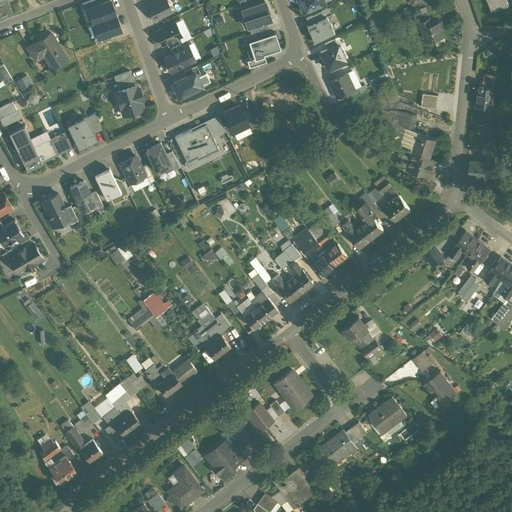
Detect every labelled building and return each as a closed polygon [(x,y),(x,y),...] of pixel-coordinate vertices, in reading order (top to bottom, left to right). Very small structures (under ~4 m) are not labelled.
[(88,7),(99,3),(97,0),(90,0),(82,3),(84,9),(88,8),(88,7)] [(88,8),(93,22),(115,14),(110,0),(109,0),(99,3),(88,7),(88,8)] [(166,0),(158,0),(146,6),(153,19),(172,10),(166,0)] [(298,0),(303,10),(324,1),(323,0),(298,0)] [(489,0),(493,10),(509,4),(507,0),(489,0)] [(264,1),(242,8),(248,26),(249,26),(266,20),(270,19),(264,1)] [(306,17),(309,24),(324,17),(321,11),(306,17)] [(98,37),(109,33),(120,30),(115,14),(93,22),(98,37)] [(306,26),(314,42),(334,32),(327,16),(324,17),(309,24),(306,26)] [(430,18),(419,22),(421,28),(424,27),(424,26),(432,23),(430,18)] [(266,20),(249,26),(251,33),(256,31),(268,27),(266,20)] [(175,21),(155,31),(161,45),(166,42),(179,36),(182,35),(175,21)] [(432,23),(424,26),(424,27),(421,28),(426,42),(444,36),(439,21),(432,23)] [(248,40),(258,37),(256,31),(251,33),(242,36),(244,42),(248,40)] [(258,37),(248,40),(254,58),(254,59),(265,56),(264,54),(281,48),(275,31),(258,37)] [(51,32),(27,46),(35,59),(42,55),(40,53),(45,50),(54,65),(67,57),(51,32)] [(111,39),(109,33),(98,37),(94,38),(96,44),(111,39)] [(179,36),(166,42),(169,48),(169,47),(181,41),(179,36)] [(335,37),(324,43),(326,48),(337,43),(335,37)] [(181,41),(169,47),(172,53),(188,45),(185,40),(181,41)] [(326,48),(320,51),(327,67),(345,59),(338,43),(337,43),(326,48)] [(172,53),(164,57),(170,70),(194,58),(188,45),(172,53)] [(267,61),(265,56),(254,59),(254,58),(247,60),(249,67),(267,61)] [(12,78),(3,63),(0,64),(0,70),(3,75),(0,77),(4,83),(12,78)] [(196,64),(184,70),(187,76),(194,72),(195,74),(200,72),(196,64)] [(113,85),(115,90),(135,83),(131,71),(114,77),(116,84),(113,85)] [(386,71),(369,79),(372,86),(389,78),(386,71)] [(187,76),(173,83),(179,96),(187,92),(188,93),(193,90),(193,89),(201,85),(197,77),(195,74),(194,72),(187,76)] [(197,77),(201,85),(210,81),(206,73),(197,77)] [(330,80),(337,96),(354,89),(346,73),(330,80)] [(495,75),(484,73),(483,84),(483,86),(494,87),(495,75)] [(135,83),(115,90),(124,114),(143,107),(141,100),(143,99),(139,87),(136,88),(135,83)] [(481,84),(480,84),(479,85),(477,105),(492,107),(494,87),(483,86),(483,84),(482,84),(481,84)] [(354,89),(347,92),(350,98),(360,92),(358,87),(354,89)] [(423,92),(422,100),(436,102),(437,95),(423,92)] [(422,100),(421,107),(435,109),(436,102),(422,100)] [(0,107),(0,116),(1,118),(16,110),(11,101),(0,107)] [(413,128),(398,124),(402,110),(417,114),(419,109),(400,101),(383,110),(381,120),(375,122),(372,131),(378,133),(377,136),(390,141),(390,143),(413,150),(419,132),(413,128)] [(238,104),(223,112),(233,131),(248,124),(242,113),(238,104)] [(248,110),(242,113),(248,124),(251,129),(256,126),(248,110)] [(417,114),(402,110),(398,124),(413,128),(417,114)] [(96,112),(85,117),(93,133),(102,128),(96,112)] [(85,117),(68,125),(79,146),(95,138),(93,133),(85,117)] [(219,117),(206,123),(213,137),(226,130),(219,117)] [(366,118),(352,126),(354,131),(369,123),(366,118)] [(198,159),(219,148),(213,137),(206,123),(192,130),(191,128),(174,137),(187,161),(196,156),(198,159)] [(27,169),(41,162),(34,146),(24,125),(9,132),(27,169)] [(50,138),(58,154),(72,147),(65,131),(50,138)] [(435,137),(419,132),(413,150),(412,151),(413,151),(429,156),(435,137)] [(34,146),(41,162),(58,154),(50,138),(34,146)] [(160,143),(146,150),(157,171),(171,164),(166,153),(160,143)] [(171,150),(166,153),(171,164),(174,169),(179,166),(171,150)] [(429,156),(413,151),(408,165),(417,168),(416,170),(428,174),(434,158),(429,156)] [(135,155),(120,162),(130,182),(145,175),(141,166),(135,155)] [(495,156),(488,156),(488,161),(487,166),(496,167),(495,156)] [(488,161),(470,159),(468,176),(482,177),(486,178),(486,177),(487,166),(488,161)] [(146,164),(141,166),(145,175),(149,182),(154,180),(146,164)] [(116,182),(109,167),(94,174),(106,198),(117,193),(121,191),(116,182)] [(329,176),(332,182),(340,177),(337,171),(329,176)] [(231,174),(220,179),(221,182),(232,177),(231,174)] [(436,185),(427,178),(424,177),(420,182),(432,190),(436,185)] [(496,178),(486,177),(486,178),(482,177),(492,190),(497,182),(496,178)] [(122,179),(116,182),(121,191),(117,193),(119,197),(128,193),(122,179)] [(387,179),(376,187),(380,193),(388,187),(395,197),(399,194),(387,179)] [(83,180),(70,187),(82,210),(85,208),(87,211),(93,208),(91,206),(96,203),(90,193),(83,180)] [(203,185),(197,188),(200,193),(206,190),(203,185)] [(376,187),(368,194),(374,202),(382,196),(380,193),(376,187)] [(95,190),(90,193),(96,203),(98,209),(104,206),(95,190)] [(3,192),(0,193),(0,212),(11,206),(3,192)] [(58,192),(42,200),(54,225),(68,218),(70,217),(65,206),(58,192)] [(368,194),(366,192),(362,195),(366,201),(369,206),(374,202),(368,194)] [(395,197),(393,199),(394,201),(386,208),(395,219),(410,208),(399,194),(395,197)] [(366,201),(357,209),(366,221),(373,216),(374,216),(376,214),(369,206),(366,201)] [(78,219),(70,204),(65,206),(70,217),(68,218),(70,223),(78,219)] [(340,221),(329,206),(322,211),(333,226),(340,221)] [(283,230),(290,224),(282,214),(275,219),(283,230)] [(366,221),(361,225),(371,238),(383,228),(374,216),(373,216),(366,221)] [(3,225),(0,226),(0,241),(2,245),(3,245),(16,237),(22,233),(23,233),(23,232),(15,218),(3,225)] [(356,229),(349,220),(343,224),(350,233),(356,229)] [(324,232),(316,223),(308,229),(315,239),(316,238),(324,232)] [(350,233),(349,234),(359,247),(371,238),(361,225),(356,229),(350,233)] [(293,236),(287,228),(283,232),(288,240),(293,236)] [(306,233),(297,240),(307,253),(309,252),(310,251),(320,244),(316,238),(315,239),(308,229),(307,228),(304,231),(306,233)] [(23,233),(22,233),(16,237),(19,242),(29,237),(25,230),(23,232),(23,233)] [(324,232),(316,238),(320,244),(330,236),(326,230),(324,232)] [(465,231),(456,244),(449,253),(455,258),(462,249),(468,253),(477,240),(465,231)] [(477,240),(468,253),(473,257),(466,266),(472,270),(479,261),(480,262),(489,249),(477,240)] [(18,250),(9,256),(11,259),(10,260),(9,264),(11,268),(15,269),(16,268),(18,271),(42,257),(33,242),(18,250)] [(291,243),(284,249),(292,260),(300,254),(291,243)] [(338,243),(326,252),(335,265),(348,255),(338,243)] [(15,245),(2,253),(5,259),(9,256),(18,250),(15,245)] [(217,251),(229,265),(234,260),(223,246),(217,251)] [(444,257),(435,246),(425,255),(433,265),(444,257)] [(110,254),(121,268),(129,262),(118,248),(110,254)] [(213,249),(201,257),(206,264),(218,256),(213,249)] [(326,252),(313,261),(323,274),(335,265),(326,252)] [(511,265),(500,257),(491,270),(485,280),(491,284),(498,275),(503,279),(511,266),(511,265)] [(295,261),(289,265),(296,274),(302,270),(295,261)] [(271,277),(260,263),(255,267),(255,268),(258,272),(265,281),(271,277)] [(511,266),(503,279),(509,283),(502,292),(496,288),(493,293),(504,301),(506,299),(511,291),(511,266)] [(296,274),(290,279),(300,291),(312,282),(302,269),(302,270),(296,274)] [(265,281),(258,272),(252,277),(262,291),(263,291),(267,296),(268,296),(273,292),(265,281)] [(278,273),(272,278),(279,287),(285,283),(278,273)] [(471,275),(458,291),(464,296),(475,280),(476,279),(471,275)] [(279,287),(279,288),(288,301),(300,291),(290,279),(285,283),(279,287)] [(503,279),(496,288),(502,292),(509,283),(503,279)] [(475,280),(464,296),(468,299),(480,284),(475,280)] [(155,314),(156,316),(167,307),(155,291),(144,300),(148,305),(155,314)] [(262,291),(251,300),(256,305),(267,296),(263,291),(262,291)] [(267,296),(256,305),(265,318),(277,309),(268,296),(267,296)] [(30,298),(23,303),(36,317),(42,312),(30,298)] [(240,309),(232,299),(226,303),(234,314),(240,309)] [(504,301),(491,319),(498,324),(511,304),(511,302),(506,299),(504,301)] [(511,304),(498,324),(504,328),(511,318),(511,304)] [(148,305),(128,319),(136,329),(155,314),(148,305)] [(205,305),(199,310),(197,307),(191,311),(203,326),(208,323),(215,317),(205,305)] [(256,305),(244,315),(253,328),(265,318),(256,305)] [(231,326),(222,314),(215,318),(224,331),(231,326)] [(215,318),(215,317),(208,323),(212,328),(207,332),(211,337),(213,340),(221,334),(224,331),(215,318)] [(376,317),(350,327),(363,360),(384,351),(377,333),(382,331),(376,317)] [(208,323),(203,326),(207,332),(212,328),(208,323)] [(203,326),(198,330),(202,335),(207,332),(203,326)] [(198,330),(189,337),(197,348),(203,343),(206,340),(202,335),(198,330)] [(435,341),(442,336),(437,330),(430,335),(435,341)] [(207,332),(202,335),(206,340),(211,337),(207,332)] [(221,334),(213,340),(222,352),(230,345),(221,334)] [(206,340),(203,343),(205,346),(213,340),(211,337),(206,340)] [(213,340),(205,346),(214,358),(222,352),(213,340)] [(424,350),(413,359),(423,371),(435,361),(429,354),(428,355),(424,350)] [(142,366),(133,354),(126,359),(136,371),(142,366)] [(197,370),(188,358),(183,363),(191,374),(197,370)] [(163,365),(159,360),(154,363),(158,369),(161,367),(163,365)] [(154,363),(145,370),(156,384),(157,383),(156,383),(164,377),(158,369),(154,363)] [(183,363),(172,370),(181,382),(191,374),(183,363)] [(167,374),(163,369),(161,367),(158,369),(164,377),(167,374)] [(291,369),(275,382),(294,407),(310,394),(291,369)] [(181,382),(172,370),(167,374),(164,377),(173,388),(181,382)] [(441,370),(424,383),(441,405),(457,392),(441,370)] [(140,374),(131,381),(138,390),(147,383),(140,374)] [(128,376),(119,383),(129,397),(138,390),(131,381),(128,376)] [(173,388),(164,377),(156,383),(157,383),(165,395),(173,388)] [(119,383),(106,393),(112,402),(120,396),(124,401),(129,397),(119,383)] [(124,401),(120,396),(112,402),(115,406),(123,416),(131,410),(124,401)] [(393,396),(369,414),(383,432),(407,414),(393,396)] [(283,411),(275,400),(269,404),(277,415),(283,411)] [(272,419),(259,402),(246,413),(258,429),(272,419)] [(101,416),(93,405),(85,411),(87,414),(93,422),(101,416)] [(115,406),(103,415),(110,424),(105,428),(115,441),(124,434),(114,422),(123,416),(115,406)] [(140,422),(131,410),(123,416),(132,428),(140,422)] [(87,414),(81,418),(87,426),(93,422),(87,414)] [(123,416),(114,422),(124,434),(132,428),(123,416)] [(81,418),(74,423),(80,432),(87,426),(81,418)] [(68,419),(61,424),(66,431),(73,426),(68,419)] [(359,421),(344,430),(353,442),(367,431),(359,421)] [(84,442),(73,426),(66,431),(76,447),(84,442)] [(343,428),(320,446),(333,463),(356,446),(353,442),(344,430),(343,428)] [(51,438),(41,445),(44,449),(43,449),(46,454),(42,457),(44,461),(44,460),(49,457),(48,456),(60,447),(55,440),(54,441),(51,438)] [(93,438),(80,447),(90,461),(103,452),(93,438)] [(194,448),(187,439),(176,447),(184,457),(193,450),(194,448)] [(233,443),(228,447),(223,440),(212,448),(216,454),(209,460),(214,465),(212,467),(218,474),(219,472),(224,478),(232,472),(231,471),(233,466),(239,462),(240,460),(236,454),(235,455),(234,454),(237,448),(233,443)] [(246,456),(235,442),(233,443),(237,448),(234,454),(235,455),(236,454),(240,460),(246,456)] [(74,455),(67,445),(61,449),(65,455),(68,459),(74,455)] [(193,450),(184,457),(191,466),(200,459),(193,450)] [(53,463),(49,467),(54,473),(52,475),(55,479),(57,478),(60,483),(77,471),(68,459),(65,455),(53,463)] [(49,457),(44,460),(49,467),(53,463),(49,457)] [(180,480),(168,490),(180,506),(202,489),(183,465),(174,472),(180,480)] [(296,467),(284,477),(280,472),(272,478),(286,497),(291,494),(297,503),(314,490),(296,467)] [(277,500),(265,491),(257,502),(269,510),(277,500)] [(157,492),(152,496),(159,506),(165,502),(157,492)] [(152,496),(147,500),(154,510),(159,506),(152,496)] [(270,511),(269,510),(257,502),(253,507),(256,511),(270,511)]
